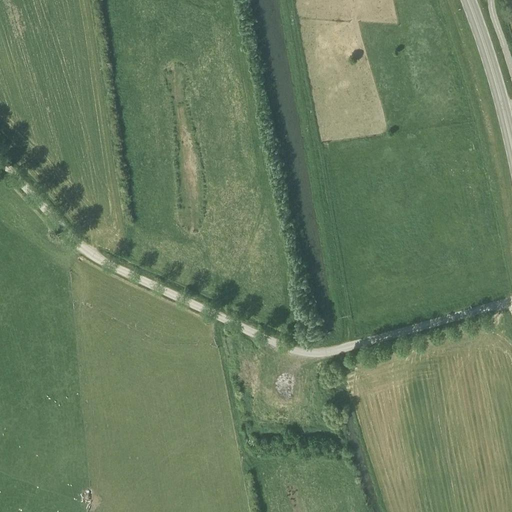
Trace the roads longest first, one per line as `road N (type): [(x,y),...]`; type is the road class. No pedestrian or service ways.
road 1 (unclassified): [(0,162),(91,255),(284,348),(329,352),(511,301)]
road 2 (track): [(350,347),(287,0)]
road 3 (primary): [(511,148),(467,0)]
